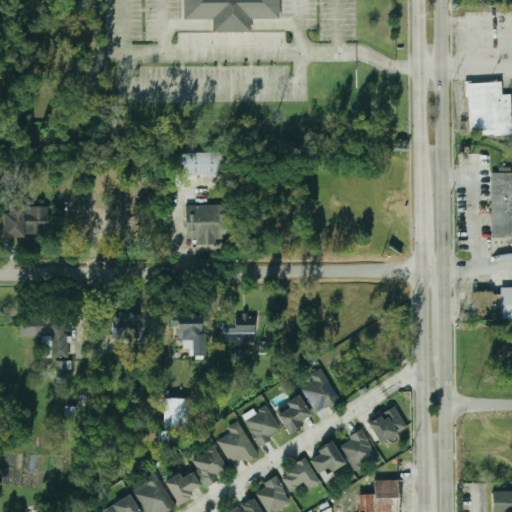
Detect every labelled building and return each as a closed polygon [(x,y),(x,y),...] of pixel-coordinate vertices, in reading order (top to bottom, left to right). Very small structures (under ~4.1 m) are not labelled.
[(181,0),(278,0),(278,18),(250,18),(250,32),(211,33),(211,18),(182,19),(181,0)] [(469,83),(470,134),(511,133),(510,95),(502,95),(502,83),(469,83)] [(174,153),(174,175),(228,175),(228,153),(174,153)] [(511,173),(491,173),(491,238),(511,238),(511,173)] [(75,193),(75,220),(86,220),(86,193),(75,193)] [(186,205),(185,243),(221,243),(222,205),(186,205)] [(4,238),(48,237),(48,207),(4,208),(4,238)] [(121,233),(121,214),(105,214),(105,233),(121,233)] [(511,318),(511,287),(501,287),(501,318),(511,318)] [(472,291),(472,309),(494,309),(494,291),(472,291)] [(43,337),(43,357),(68,358),(68,316),(21,316),(21,337),(43,337)] [(150,317),(113,316),(113,337),(149,338),(150,317)] [(201,317),(178,317),(178,339),(201,339),(201,317)] [(224,326),(224,342),(253,342),(253,326),(224,326)] [(57,381),(66,381),(66,363),(57,363),(57,381)] [(340,400),(321,368),(310,375),(313,380),(300,388),(316,415),(340,400)] [(289,407),(278,414),(288,432),(312,418),(299,395),(286,402),(289,407)] [(188,428),(189,399),(165,398),(164,427),(188,428)] [(259,445),(281,432),(267,406),(244,419),(259,445)] [(407,427),(395,406),(368,421),(380,442),(407,427)] [(232,435),(220,441),(232,463),(254,451),(239,424),(229,429),(232,435)] [(354,469),(377,457),(363,430),(340,443),(354,469)] [(344,462),(333,442),(309,456),(321,476),(344,462)] [(207,484),(229,471),(215,446),(192,459),(207,484)] [(305,483),(308,489),(319,483),(306,459),(281,474),(291,491),(305,483)] [(179,503),(202,487),(187,467),(165,484),(179,503)] [(398,511),(398,479),(374,479),(374,511),(398,511)] [(266,511),(277,511),(290,505),(275,480),(254,492),(266,511)] [(511,511),(511,491),(492,492),(492,511),(511,511)] [(103,511),(140,511),(129,495),(103,511)] [(237,506),(238,507),(228,511),(260,511),(252,497),(237,506)]
